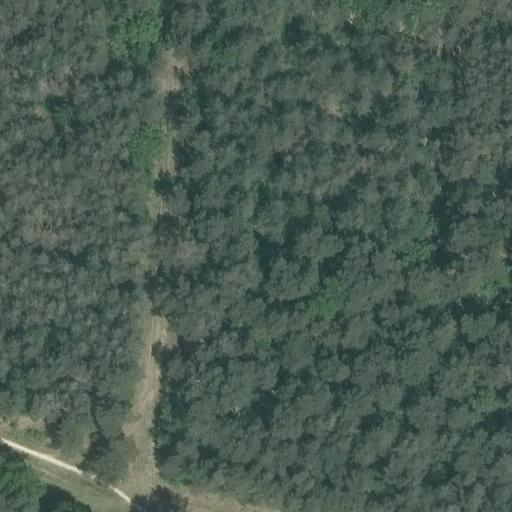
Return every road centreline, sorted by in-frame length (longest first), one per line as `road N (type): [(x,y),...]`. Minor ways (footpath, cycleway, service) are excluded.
road 1 (track): [(172,0),(140,511)]
road 2 (track): [(0,460),(116,511)]
